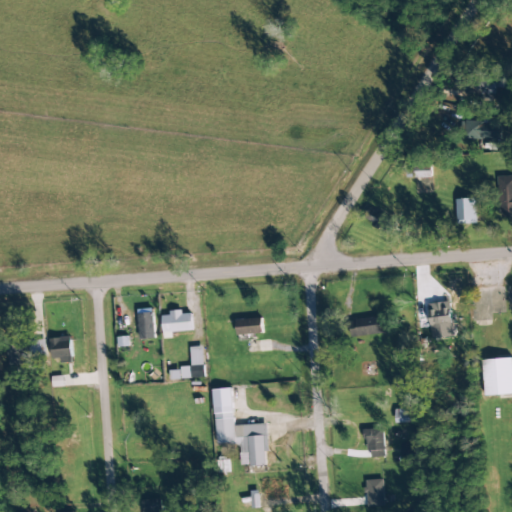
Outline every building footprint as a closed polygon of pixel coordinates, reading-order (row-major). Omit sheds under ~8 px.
[(500,140),(501,122),(462,121),(461,139),(500,140)] [(511,175),(499,176),(500,218),(511,217),(511,175)] [(456,199),(457,225),(477,224),(476,199),(456,199)] [(383,227),(388,220),(372,207),(366,215),(383,227)] [(430,304),(432,339),(453,337),(451,302),(430,304)] [(193,330),(192,314),(183,314),(183,312),(162,314),(164,339),(173,338),(173,332),(193,330)] [(154,313),(139,313),(139,339),(155,339),(154,313)] [(386,334),(386,318),(352,319),(353,336),(386,334)] [(237,335),(263,334),(263,319),(237,320),(237,335)] [(53,362),(73,361),(71,337),(51,339),(53,362)] [(10,368),(30,367),(30,354),(34,354),(33,339),(8,340),(10,368)] [(205,378),(203,347),(191,347),(192,368),(171,369),(171,380),(205,378)] [(511,394),(511,358),(484,360),(485,395),(511,394)] [(214,390),(217,444),(241,443),(242,466),(266,465),(266,452),(269,452),(268,424),(234,426),(232,389),(214,390)] [(396,409),(397,423),(416,422),(415,408),(396,409)] [(384,429),(363,430),(364,441),(368,441),(369,458),(385,457),(384,429)] [(367,507),(384,507),(383,480),(366,480),(367,507)] [(260,491),(251,491),(252,508),(261,508),(260,491)] [(142,511),(161,511),(161,499),(142,500),(142,511)]
